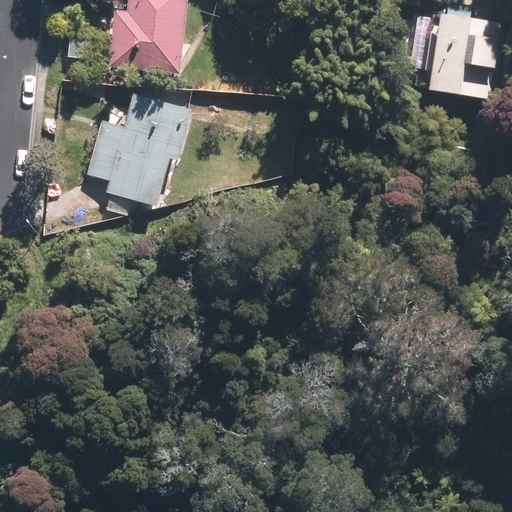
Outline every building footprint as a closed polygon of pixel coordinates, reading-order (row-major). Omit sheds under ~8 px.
[(194,0),(139,0),(132,62),(185,69),(194,0)] [(506,20),(451,11),(438,87),(494,96),(506,20)] [(110,35),(75,31),(72,55),(107,58),(110,35)] [(185,150),(197,107),(145,91),(133,131),(115,125),(102,167),(123,173),(119,186),(160,198),(175,147),(185,150)] [(85,120),(67,119),(63,163),(81,165),(85,120)]
